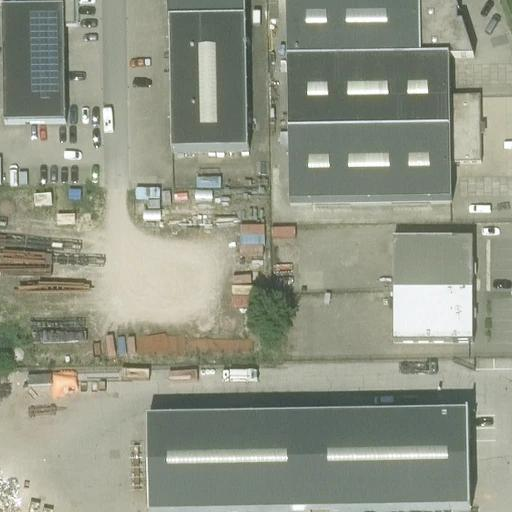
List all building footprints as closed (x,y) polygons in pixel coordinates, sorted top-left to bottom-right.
[(28,0),(28,12),(4,13),(6,128),(67,127),(66,29),(76,29),(76,0),(28,0)] [(171,0),(167,5),(170,7),(170,25),(171,25),(174,157),(250,155),(247,0),(171,0)] [(287,0),(289,64),(447,61),(447,59),(472,58),(455,0),(287,0)] [(447,61),(289,64),(293,208),(451,204),(450,165),(480,164),(479,97),(448,98),(447,61)] [(242,228),(242,245),(265,246),(265,229),(242,228)] [(392,294),(472,294),(472,242),(392,241),(392,294)] [(472,294),(392,294),(392,346),(472,346),(472,294)] [(469,511),(468,417),(147,422),(148,511),(469,511)] [(54,454),(54,435),(27,436),(28,461),(47,461),(47,454),(54,454)]
